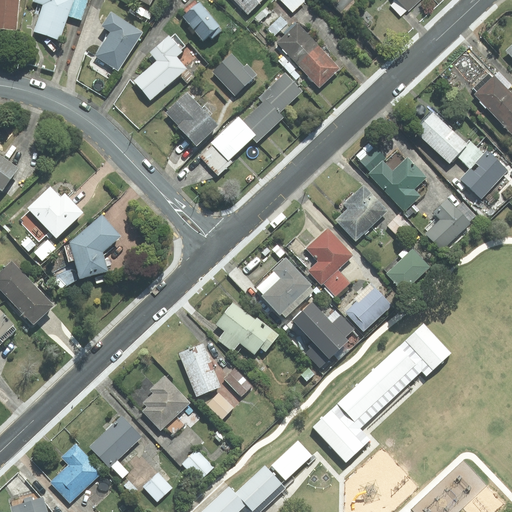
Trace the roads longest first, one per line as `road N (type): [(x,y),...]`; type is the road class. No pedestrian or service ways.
road 1 (residential): [(479,0),(215,248)]
road 2 (residential): [(215,248),(0,452)]
road 3 (residential): [(0,86),(37,94),(93,124),(215,248)]
